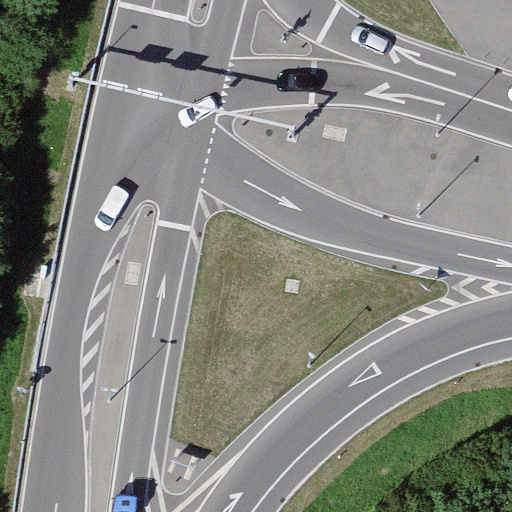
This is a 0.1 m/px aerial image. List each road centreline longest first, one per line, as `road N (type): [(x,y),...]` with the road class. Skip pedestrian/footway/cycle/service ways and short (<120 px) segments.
road 1 (trunk): [(128,101),(77,284),(60,381),(53,511)]
road 2 (trunk): [(128,511),(189,155)]
road 3 (motorway): [(229,511),(303,428),(358,382),(444,333),(511,314)]
road 4 (motorway): [(189,155),(286,203),(394,242),(511,271)]
road 5 (motorway): [(511,128),(356,86),(206,88)]
road 6 (motorway): [(511,94),(328,27),(300,0)]
